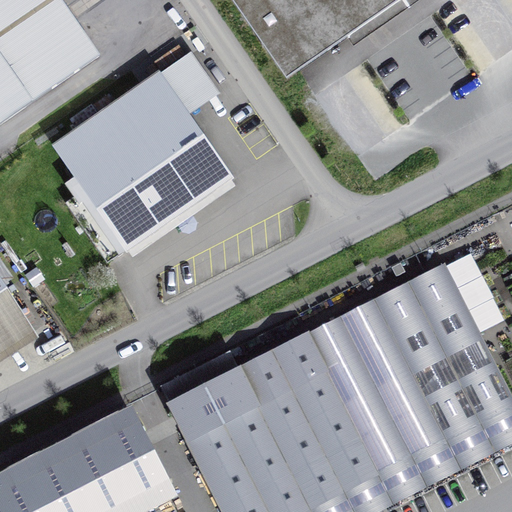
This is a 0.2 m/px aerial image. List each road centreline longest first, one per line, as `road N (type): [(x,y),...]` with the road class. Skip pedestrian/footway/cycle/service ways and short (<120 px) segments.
road 1 (unclassified): [(0,407),(352,227)]
road 2 (unclassified): [(352,227),(193,0)]
road 3 (unclassified): [(352,227),(511,146)]
